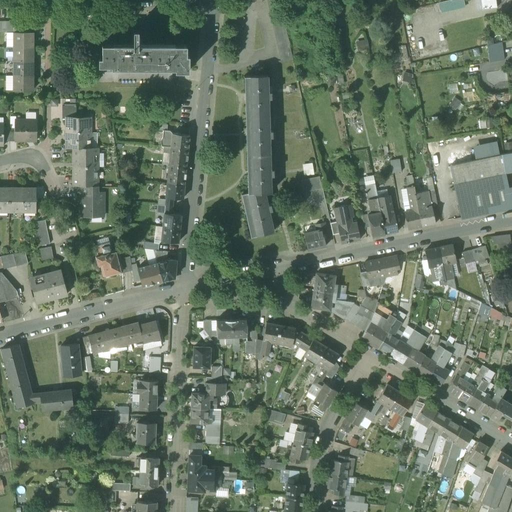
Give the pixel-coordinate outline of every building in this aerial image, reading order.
[(266,0),(281,62),(292,60),(286,31),(278,0),(266,0)] [(456,0),(452,0),(445,2),(447,11),(441,12),(441,13),(465,8),(465,7),(458,8),(456,0)] [(456,0),(458,8),(465,7),(463,0),(456,0)] [(480,0),(482,10),(496,8),(495,0),(480,0)] [(439,3),(441,12),(447,11),(445,2),(439,3)] [(232,9),(235,11),(242,16),(245,11),(235,4),(232,9)] [(231,16),(234,17),(241,23),(245,18),(242,16),(235,11),(231,16)] [(231,22),(233,24),(241,29),(244,24),(241,23),(234,17),(231,22)] [(230,29),(233,31),(240,36),(243,31),(241,29),(233,24),(230,29)] [(229,35),(232,37),(239,43),(242,38),(240,36),(233,31),(229,35)] [(14,41),(14,47),(17,47),(33,48),(33,33),(31,33),(25,33),(19,33),(17,33),(17,41),(14,41)] [(229,42),(231,44),(238,49),(242,44),(239,43),(232,37),(229,42)] [(487,46),(489,62),(504,60),(501,42),(487,46)] [(187,45),(139,45),(134,45),(113,45),(113,44),(102,44),(102,65),(112,65),(112,68),(175,68),(175,71),(189,71),(189,62),(186,62),(187,45)] [(241,51),(238,49),(231,44),(228,49),(238,56),(241,51)] [(6,56),(14,57),(14,55),(17,55),(17,47),(14,47),(6,47),(6,56)] [(33,48),(17,47),(17,55),(14,55),(14,57),(14,62),(17,62),(33,62),(33,48)] [(33,76),(33,62),(17,62),(17,69),(14,69),(14,76),(17,76),(33,76)] [(33,91),(33,76),(17,76),(17,84),(14,84),(14,90),(33,91)] [(247,76),(248,116),(268,115),(268,98),(270,98),(270,93),(268,93),(267,76),(247,76)] [(62,119),(66,119),(66,118),(76,118),(76,106),(62,106),(62,119)] [(269,131),(268,115),(248,116),(250,154),(269,154),(269,137),(271,137),(271,131),(269,131)] [(66,119),(66,133),(91,133),(90,118),(76,118),(66,118),(66,119)] [(35,141),(36,141),(36,121),(16,121),(16,129),(16,141),(26,141),(26,140),(35,140),(35,141)] [(161,147),(171,148),(172,134),(170,131),(167,131),(163,131),(162,138),(162,139),(161,141),(160,143),(161,145),(161,146),(161,147)] [(91,148),(91,133),(66,133),(66,148),(73,148),(91,148)] [(171,148),(188,149),(189,135),(172,134),(171,148)] [(475,160),(496,155),(493,142),(472,146),(475,160)] [(73,186),(81,186),(97,186),(98,148),(91,148),(73,148),(73,186)] [(171,148),(169,166),(186,167),(188,149),(171,148)] [(511,152),(501,154),(503,169),(511,167),(511,152)] [(270,170),(269,154),(250,154),(251,193),(264,193),(270,192),(270,175),(272,175),(272,170),(270,170)] [(450,165),(461,218),(511,207),(511,193),(509,193),(503,169),(501,154),(496,155),(475,160),(450,165)] [(391,162),(392,173),(401,172),(399,161),(391,162)] [(301,164),(303,175),(314,174),(312,162),(301,164)] [(169,166),(167,183),(184,185),(186,167),(169,166)] [(405,177),(407,188),(414,187),(412,176),(405,177)] [(319,177),(313,178),(316,190),(322,189),(319,177)] [(303,193),(316,190),(313,178),(301,181),(303,193)] [(183,199),(184,185),(167,183),(166,197),(173,198),(183,199)] [(364,186),(367,200),(377,198),(376,191),(374,184),(364,186)] [(97,193),(97,186),(81,186),(81,216),(103,216),(103,193),(97,193)] [(415,194),(414,187),(407,188),(406,188),(410,211),(418,209),(415,194)] [(0,210),(9,211),(9,189),(0,188),(0,210)] [(9,211),(22,211),(23,189),(9,189),(9,211)] [(36,189),(23,189),(22,211),(36,211),(36,189)] [(376,191),(377,198),(388,195),(387,189),(376,191)] [(427,192),(430,207),(431,207),(437,205),(434,191),(427,192)] [(415,194),(418,209),(430,207),(427,192),(415,194)] [(267,206),(264,193),(251,193),(247,193),(244,194),(250,223),(248,223),(251,237),(273,232),(268,211),(271,211),(270,206),(267,206)] [(388,195),(377,198),(381,217),(394,214),(391,200),(389,200),(388,195)] [(166,197),(165,205),(173,206),(173,198),(166,197)] [(371,237),(385,234),(381,217),(377,198),(367,200),(370,214),(367,215),(369,227),(371,237)] [(341,243),(346,242),(342,225),(352,223),(351,217),(353,216),(351,204),(333,208),(336,222),(339,234),(341,243)] [(172,214),(173,206),(165,205),(158,205),(157,213),(164,214),(164,213),(172,214)] [(431,207),(430,207),(418,209),(421,226),(435,224),(431,207)] [(407,229),(421,226),(418,209),(410,211),(404,212),(407,229)] [(164,214),(163,227),(180,229),(181,215),(172,214),(164,213),(164,214)] [(394,214),(381,217),(385,234),(398,231),(394,214)] [(33,223),(34,229),(46,226),(45,220),(33,223)] [(315,225),(316,231),(322,230),(322,231),(326,230),(324,222),(315,225)] [(330,223),(333,235),(339,234),(336,222),(330,223)] [(356,222),(352,223),(342,225),(346,242),(360,239),(356,222)] [(34,229),(36,235),(47,232),(46,226),(34,229)] [(178,243),(180,229),(163,227),(161,241),(178,243)] [(325,246),(322,231),(322,230),(316,231),(303,234),(306,250),(309,250),(316,249),(316,248),(325,246)] [(36,235),(37,240),(49,238),(47,232),(36,235)] [(497,244),(498,251),(511,249),(509,234),(491,237),(492,245),(497,244)] [(50,244),(49,238),(37,240),(38,246),(50,244)] [(104,277),(106,278),(109,277),(110,275),(110,274),(121,271),(118,259),(121,259),(119,252),(117,253),(116,251),(112,252),(109,242),(95,246),(93,249),(94,252),(96,253),(97,255),(95,257),(96,260),(97,261),(98,266),(101,265),(104,276),(104,277)] [(439,247),(442,265),(449,263),(455,262),(452,245),(439,247)] [(483,246),(471,250),(475,261),(486,258),(483,246)] [(39,249),(41,261),(53,259),(51,247),(39,249)] [(445,279),(444,271),(442,265),(439,247),(425,250),(429,268),(430,273),(427,279),(432,282),(438,281),(445,279)] [(146,249),(150,265),(157,263),(153,250),(147,249),(146,249)] [(168,252),(159,251),(153,250),(157,263),(167,260),(168,252)] [(465,264),(475,261),(471,250),(462,252),(465,264)] [(25,252),(13,255),(16,267),(28,264),(25,252)] [(4,269),(16,267),(13,255),(9,256),(1,257),(4,269)] [(396,256),(383,259),(386,276),(397,274),(396,268),(397,268),(398,267),(398,266),(398,265),(396,256)] [(121,271),(122,273),(132,271),(131,265),(130,257),(121,259),(118,259),(121,271)] [(157,263),(162,281),(174,278),(176,260),(170,259),(167,260),(157,263)] [(386,277),(386,276),(383,259),(364,263),(366,272),(368,280),(386,277)] [(455,262),(449,263),(451,270),(452,276),(458,275),(455,262)] [(140,281),(137,268),(136,263),(131,265),(132,271),(133,283),(140,281)] [(140,281),(142,286),(162,281),(157,263),(150,265),(142,267),(137,268),(140,281)] [(444,271),(445,279),(452,278),(452,276),(451,270),(444,271)] [(30,279),(36,302),(50,298),(50,299),(56,297),(67,294),(61,271),(30,279)] [(0,283),(2,283),(6,297),(6,298),(18,295),(17,291),(1,272),(0,272),(0,283)] [(360,273),(363,286),(369,285),(368,280),(366,272),(360,273)] [(316,290),(332,293),(333,285),(335,276),(316,273),(315,283),(317,283),(316,290)] [(503,301),(511,298),(511,288),(511,287),(500,290),(503,301)] [(311,307),(330,310),(331,301),(332,293),(316,290),(315,298),(313,298),(311,307)] [(359,307),(356,312),(371,320),(378,301),(377,301),(365,299),(359,307)] [(352,303),(334,300),(334,301),(331,301),(330,310),(343,318),(352,303)] [(350,322),(356,312),(359,307),(352,303),(343,318),(350,322)] [(494,317),(493,325),(498,326),(500,308),(478,306),(477,315),(494,317)] [(395,319),(401,322),(405,315),(400,312),(397,310),(396,314),(395,319)] [(365,331),(371,320),(356,312),(350,322),(365,331)] [(387,333),(395,319),(390,316),(382,330),(387,333)] [(237,319),(231,320),(232,344),(239,344),(239,336),(247,336),(246,319),(237,319)] [(395,319),(387,333),(392,336),(401,322),(395,319)] [(203,329),(210,337),(217,337),(216,320),(203,320),(203,329)] [(225,344),(232,344),(231,320),(225,320),(216,320),(217,337),(225,337),(225,344)] [(361,338),(366,341),(375,326),(376,326),(377,324),(371,320),(365,331),(361,338)] [(156,321),(139,326),(142,339),(143,342),(160,338),(156,321)] [(262,341),(263,341),(270,343),(277,344),(281,325),(266,322),(263,340),(262,341)] [(138,323),(121,327),(126,344),(142,339),(139,326),(138,323)] [(291,346),(292,343),(295,329),(295,328),(281,325),(277,344),(291,346)] [(378,348),(387,333),(382,330),(376,326),(375,326),(366,341),(378,348)] [(427,333),(421,329),(417,326),(414,330),(420,333),(425,337),(427,333)] [(121,327),(105,331),(109,348),(126,344),(121,327)] [(305,335),(295,329),(292,343),(298,346),(305,335)] [(414,330),(406,344),(411,348),(420,333),(414,330)] [(92,352),(109,348),(105,331),(88,336),(92,352)] [(398,340),(392,336),(387,333),(378,348),(389,355),(398,340)] [(420,333),(411,348),(417,351),(425,337),(420,333)] [(298,346),(306,351),(313,340),(305,335),(298,346)] [(439,346),(440,340),(438,339),(439,337),(433,335),(433,338),(432,341),(430,344),(438,348),(439,346)] [(82,338),(86,354),(92,352),(88,336),(82,338)] [(313,339),(313,340),(306,351),(303,355),(316,363),(326,347),(313,339)] [(402,363),(411,348),(406,344),(398,340),(389,355),(390,355),(402,363)] [(268,355),(270,343),(263,341),(260,354),(268,355)] [(451,353),(457,355),(460,343),(453,342),(452,345),(451,353)] [(246,353),(255,353),(255,343),(245,343),(246,353)] [(465,345),(460,343),(457,355),(462,357),(465,345)] [(17,407),(33,403),(31,394),(18,344),(2,349),(17,407)] [(61,345),(64,376),(81,374),(78,344),(61,345)] [(433,356),(431,360),(437,363),(444,349),(439,346),(438,348),(433,356)] [(193,367),(209,368),(210,348),(208,348),(208,347),(199,347),(194,347),(193,367)] [(316,363),(323,367),(328,370),(332,364),(338,354),(326,347),(316,363)] [(424,356),(417,351),(411,348),(402,363),(403,363),(415,371),(424,356)] [(444,349),(437,363),(442,367),(450,354),(451,353),(444,349)] [(428,378),(437,363),(431,360),(427,357),(424,356),(415,371),(428,378)] [(149,372),(159,373),(160,358),(150,357),(149,372)] [(463,361),(456,375),(462,378),(469,365),(463,361)] [(449,371),(442,367),(437,363),(428,378),(440,386),(449,371)] [(325,375),(330,378),(337,367),(332,364),(328,370),(325,375)] [(211,367),(211,378),(221,378),(222,367),(211,367)] [(315,378),(315,379),(320,382),(321,382),(325,375),(328,370),(323,367),(315,378)] [(481,369),(472,384),(477,388),(486,372),(481,369)] [(486,372),(477,388),(482,391),(491,375),(486,372)] [(467,382),(462,378),(456,375),(447,390),(458,397),(467,382)] [(312,383),(321,389),(324,384),(321,382),(320,382),(315,379),(312,383)] [(140,380),(139,395),(156,395),(157,381),(140,380)] [(468,403),(477,388),(472,384),(467,382),(458,397),(468,403)] [(209,409),(216,409),(216,399),(212,399),(213,394),(224,395),(224,384),(221,384),(206,383),(206,394),(209,394),(209,409)] [(307,392),(316,397),(321,389),(312,383),(307,392)] [(315,399),(321,403),(327,407),(337,391),(324,383),(324,384),(321,389),(316,397),(315,399)] [(377,400),(382,404),(389,408),(399,392),(386,384),(377,400)] [(494,399),(493,401),(497,403),(500,398),(505,389),(500,386),(495,393),(492,398),(494,399)] [(487,394),(482,391),(477,388),(468,403),(478,409),(487,394)] [(71,390),(31,394),(33,403),(41,402),(42,410),(73,407),(71,390)] [(389,408),(396,412),(401,415),(402,415),(411,399),(399,392),(389,408)] [(192,393),(191,408),(209,409),(209,394),(206,394),(192,393)] [(489,416),(497,403),(493,401),(488,398),(490,395),(487,394),(478,409),(489,416)] [(156,395),(139,395),(139,402),(139,409),(156,410),(156,395)] [(501,414),(508,418),(511,411),(511,405),(500,398),(497,403),(489,416),(497,421),(501,414)] [(375,415),(382,404),(377,400),(374,405),(370,412),(375,415)] [(413,418),(415,420),(424,404),(416,401),(412,417),(413,418)] [(367,429),(372,420),(364,415),(367,410),(354,402),(345,417),(345,418),(351,421),(357,425),(358,424),(367,429)] [(324,412),(327,407),(321,403),(318,408),(324,412)] [(413,429),(417,431),(420,423),(427,427),(436,412),(424,404),(415,420),(413,418),(412,417),(411,419),(409,425),(414,427),(413,429)] [(310,411),(320,418),(324,412),(318,408),(313,405),(310,411)] [(208,418),(209,409),(191,408),(190,423),(206,423),(211,424),(211,418),(208,418)] [(372,420),(375,415),(370,412),(367,410),(364,415),(372,420)] [(270,421),(282,424),(284,414),(273,411),(270,421)] [(395,426),(401,415),(396,412),(389,424),(394,427),(395,426)] [(448,419),(436,412),(427,427),(422,443),(429,446),(434,431),(440,434),(449,419),(448,419)] [(128,423),(128,414),(115,413),(115,422),(128,423)] [(395,426),(408,431),(409,425),(411,419),(402,415),(401,415),(395,426)] [(348,426),(351,421),(345,418),(342,423),(348,426)] [(449,419),(440,434),(441,435),(453,442),(462,427),(449,419)] [(132,442),(155,443),(155,423),(137,423),(136,434),(132,434),(132,442)] [(205,444),(219,444),(220,424),(211,424),(206,423),(205,444)] [(339,428),(349,434),(352,429),(348,426),(342,423),(339,428)] [(422,443),(427,427),(420,423),(417,431),(414,439),(416,440),(422,443)] [(462,427),(453,442),(459,446),(463,449),(470,438),(473,434),(462,427)] [(313,433),(306,431),(297,429),(296,429),(293,442),(310,446),(313,433)] [(453,442),(441,435),(440,437),(439,437),(434,452),(444,455),(448,457),(453,442)] [(472,440),(470,438),(463,449),(459,446),(455,460),(457,460),(463,456),(465,450),(472,440)] [(427,450),(429,446),(422,443),(416,440),(414,446),(419,447),(427,450)] [(290,456),(300,459),(306,460),(310,446),(293,442),(290,456)] [(455,460),(459,446),(453,442),(448,457),(455,460)] [(470,455),(471,456),(479,461),(481,458),(488,448),(478,442),(470,455)] [(223,453),(232,454),(232,445),(223,445),(223,453)] [(349,453),(361,456),(362,451),(355,448),(351,447),(349,453)] [(494,469),(502,472),(511,457),(500,451),(491,466),(494,469)] [(189,455),(188,465),(200,465),(200,455),(189,455)] [(438,473),(442,474),(448,457),(444,455),(438,473)] [(475,468),(479,461),(471,456),(467,463),(475,468)] [(140,465),(140,471),(158,472),(158,458),(151,457),(148,457),(141,457),(138,457),(138,465),(140,465)] [(455,460),(448,457),(442,474),(451,478),(457,460),(455,460)] [(511,458),(511,457),(502,472),(508,476),(511,478),(511,458)] [(475,468),(483,472),(483,470),(487,462),(481,458),(479,461),(475,468)] [(264,468),(273,469),(274,463),(272,462),(272,459),(265,459),(264,468)] [(348,462),(337,461),(331,460),(329,474),(346,476),(348,462)] [(206,466),(200,465),(188,465),(187,478),(214,479),(214,472),(217,472),(217,467),(211,467),(210,469),(206,469),(206,466)] [(473,484),(476,486),(482,473),(483,472),(475,468),(471,475),(471,480),(473,484)] [(480,502),(489,506),(502,472),(494,469),(492,474),(488,484),(480,502)] [(288,478),(298,479),(299,471),(289,470),(288,478)] [(483,472),(482,473),(488,476),(485,483),(488,484),(492,474),(483,470),(483,472)] [(157,486),(158,472),(140,471),(140,477),(137,477),(137,485),(139,485),(139,486),(146,486),(150,486),(157,486)] [(508,476),(502,472),(489,506),(495,508),(505,486),(508,476)] [(480,493),(485,483),(488,476),(482,473),(476,486),(474,491),(480,493)] [(327,488),(333,488),(344,490),(346,476),(329,474),(327,488)] [(213,486),(214,479),(187,478),(187,491),(204,492),(205,488),(209,488),(209,491),(216,491),(216,486),(213,486)] [(252,490),(253,482),(244,482),(243,490),(252,490)] [(304,485),(298,485),(288,484),(287,483),(286,498),(303,499),(304,485)] [(16,486),(17,506),(25,506),(24,485),(16,486)] [(505,511),(511,491),(511,488),(505,486),(495,508),(489,506),(488,509),(486,511),(505,511)] [(115,503),(116,491),(110,490),(104,490),(104,502),(115,503)] [(477,501),(480,493),(474,491),(471,498),(477,501)] [(346,495),(345,502),(360,503),(361,497),(346,495)] [(187,498),(186,511),(187,511),(197,511),(198,498),(187,498)] [(284,511),(285,511),(289,511),(301,511),(303,499),(286,498),(284,511)] [(155,511),(156,502),(137,501),(137,507),(136,511),(155,511)] [(360,510),(360,503),(345,502),(345,508),(351,509),(360,510)]
